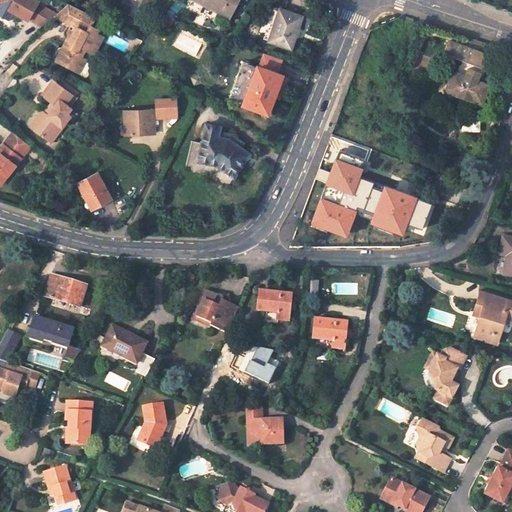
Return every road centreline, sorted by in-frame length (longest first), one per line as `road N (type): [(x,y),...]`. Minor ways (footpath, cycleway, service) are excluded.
road 1 (tertiary): [(253,236),(286,184),(359,0)]
road 2 (tertiary): [(253,236),(209,251),(129,249),(0,217)]
road 3 (residential): [(386,256),(364,369),(332,431),(323,484)]
road 4 (residential): [(386,256),(430,253),(461,237),(511,123)]
road 5 (residential): [(193,437),(298,492),(323,484)]
road 6 (residential): [(253,236),(287,254),(386,256)]
